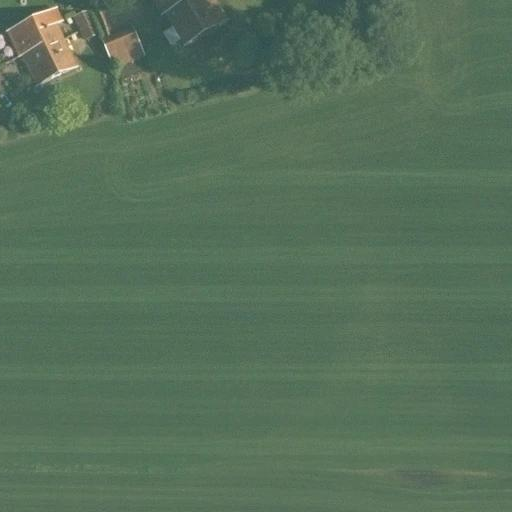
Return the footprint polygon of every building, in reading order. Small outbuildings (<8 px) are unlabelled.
[(212,0),(151,0),(153,3),(157,1),(183,48),(226,23),(212,0)] [(18,60),(22,58),(34,53),(36,56),(62,42),(55,27),(61,24),(55,12),(9,34),(18,60)] [(73,19),(79,33),(91,26),(85,14),(73,19)] [(102,40),(114,71),(143,59),(132,28),(102,40)] [(296,44),(304,61),(324,52),(315,35),(296,44)] [(22,58),(36,88),(75,69),(62,42),(36,56),(34,53),(22,58)]
